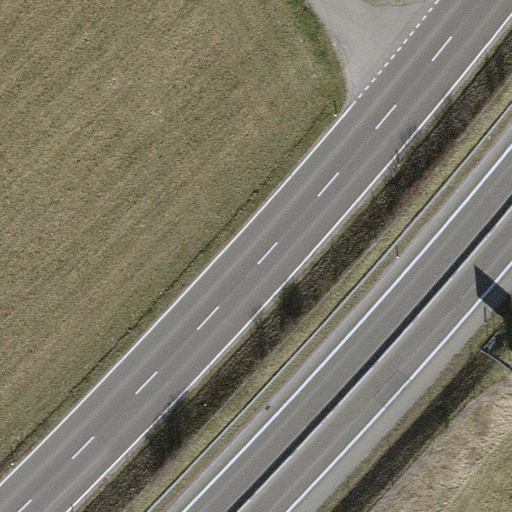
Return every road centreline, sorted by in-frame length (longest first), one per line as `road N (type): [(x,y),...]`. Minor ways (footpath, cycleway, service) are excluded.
road 1 (primary): [(20,511),(210,318),(482,0)]
road 2 (trunk): [(511,173),(206,511)]
road 3 (trunk): [(263,511),(511,236)]
